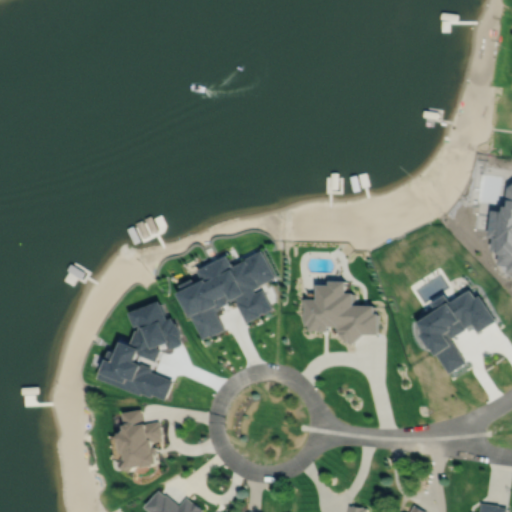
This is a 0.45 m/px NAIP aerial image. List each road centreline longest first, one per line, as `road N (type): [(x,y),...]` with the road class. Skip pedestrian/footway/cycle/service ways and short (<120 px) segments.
road 1 (residential): [(316,429),(311,398),(276,372),(235,380),(214,417),(223,452),(257,473),(295,464),(316,429)]
road 2 (residential): [(316,429),(511,456)]
road 3 (residential): [(511,396),(466,423),(400,438)]
